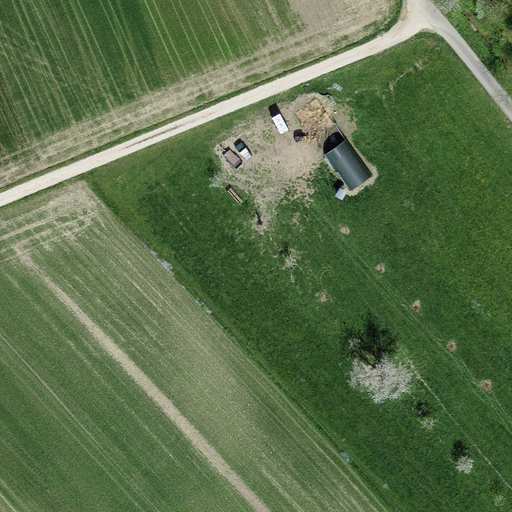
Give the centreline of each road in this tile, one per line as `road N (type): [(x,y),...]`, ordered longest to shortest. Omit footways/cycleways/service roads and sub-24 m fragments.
road 1 (track): [(0,204),(437,25)]
road 2 (unclassified): [(416,0),(511,118)]
